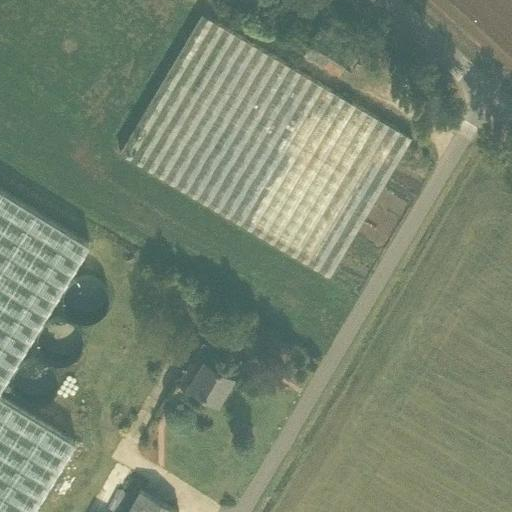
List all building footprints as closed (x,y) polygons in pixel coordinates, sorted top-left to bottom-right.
[(119,150),(313,264),(330,274),(412,136),(202,12),(119,150)] [(339,72),(351,52),(317,32),(305,52),(339,72)] [(451,101),(438,91),(423,107),(435,118),(451,101)] [(0,176),(0,511),(44,511),(82,448),(0,400),(0,389),(93,231),(0,176)] [(80,293),(96,308),(109,294),(93,279),(80,293)] [(78,346),(77,318),(51,319),(52,346),(78,346)] [(201,356),(186,381),(217,399),(233,373),(214,362),(220,348),(203,338),(195,352),(201,356)] [(177,511),(179,509),(178,509),(178,510),(144,490),(139,488),(125,511),(177,511)]
